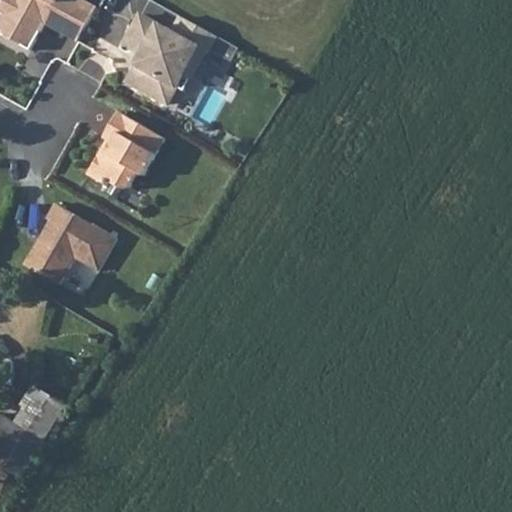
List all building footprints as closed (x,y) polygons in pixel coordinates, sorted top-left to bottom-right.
[(0,0),(0,11),(7,15),(8,16),(12,28),(9,32),(23,40),(20,44),(32,51),(47,24),(66,35),(85,0),(84,0),(0,0)] [(98,7),(85,0),(66,35),(79,42),(98,7)] [(8,16),(7,15),(0,27),(0,32),(20,44),(23,40),(9,32),(12,28),(8,16)] [(219,36),(183,17),(175,33),(143,15),(127,44),(145,54),(130,82),(170,104),(186,73),(193,77),(207,52),(209,53),(219,36)] [(168,138),(122,112),(107,138),(116,143),(110,153),(106,151),(92,175),(111,186),(114,182),(127,190),(133,188),(142,173),(147,176),(168,138)] [(121,238),(61,202),(52,218),(55,220),(47,234),(50,236),(47,241),(42,242),(32,260),(33,266),(63,283),(79,255),(102,269),(121,238)] [(18,483),(44,443),(30,435),(5,474),(18,483)]
